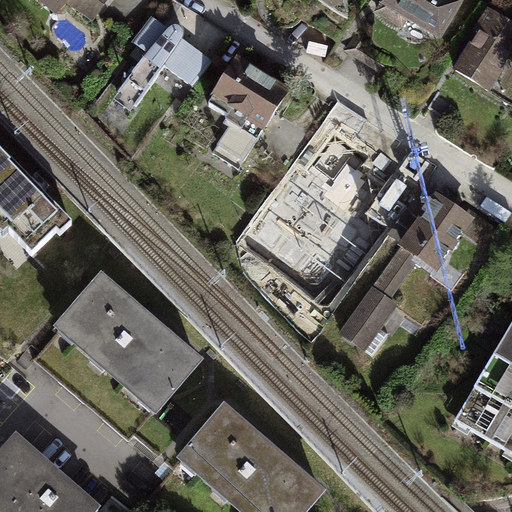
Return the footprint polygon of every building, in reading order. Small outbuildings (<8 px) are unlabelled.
[(34,0),(58,20),(69,8),(94,25),(109,0),(34,0)] [(314,0),(323,10),(338,16),(354,0),(314,0)] [(469,6),(460,0),(386,0),(376,17),(403,34),(410,23),(445,45),(469,6)] [(511,18),(503,13),(492,14),(456,76),(496,97),(511,71),(511,18)] [(149,53),(115,97),(132,109),(165,68),(194,86),(211,61),(183,44),(185,38),(184,33),(177,30),(171,33),(153,21),(137,44),(149,53)] [(292,93),(237,59),(210,101),(265,135),(292,93)] [(389,155),(339,120),(303,172),(341,198),(361,168),(375,177),(389,155)] [(0,232),(4,237),(12,229),(37,255),(59,234),(62,237),(73,227),(0,150),(0,232)] [(219,153),(219,170),(250,169),(250,152),(219,153)] [(496,230),(439,194),(344,339),(368,355),(401,305),(393,300),(418,262),(440,275),(436,281),(455,293),(496,230)] [(205,366),(105,277),(56,333),(158,420),(205,366)] [(511,336),(462,422),(511,453),(511,336)] [(227,409),(181,465),(236,511),(314,511),(328,495),(227,409)] [(0,511),(99,511),(102,509),(19,437),(0,459),(0,511)] [(102,509),(99,511),(131,511),(113,496),(102,509)]
